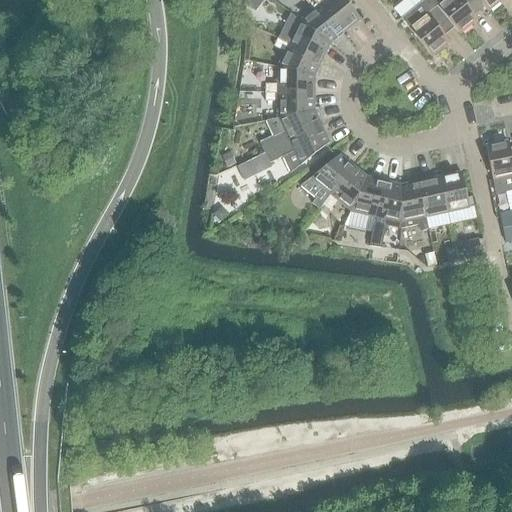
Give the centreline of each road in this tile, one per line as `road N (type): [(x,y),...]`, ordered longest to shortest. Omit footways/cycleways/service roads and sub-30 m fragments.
road 1 (trunk): [(38,511),(45,393),(65,315),(146,138),(158,89),(153,0)]
road 2 (residential): [(511,344),(463,120),(443,99),(511,44)]
road 3 (trunk): [(14,511),(0,391)]
